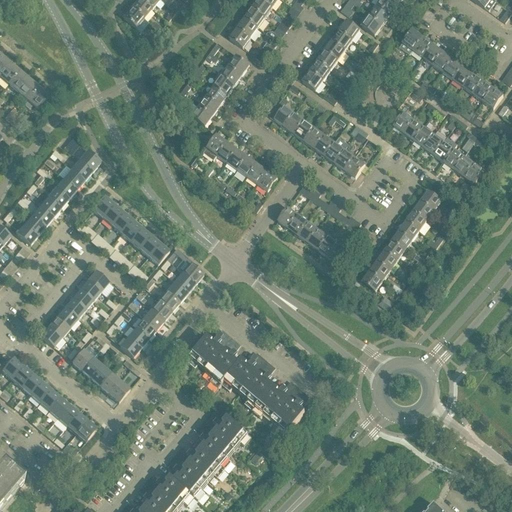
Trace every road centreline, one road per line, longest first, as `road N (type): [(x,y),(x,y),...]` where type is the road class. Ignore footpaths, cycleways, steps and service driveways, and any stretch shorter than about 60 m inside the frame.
road 1 (residential): [(46,0),(125,158),(161,205),(204,238)]
road 2 (residential): [(204,238),(122,84),(65,0)]
road 3 (residential): [(381,373),(236,262)]
road 4 (residential): [(244,120),(330,0)]
road 5 (residential): [(123,430),(206,308)]
road 6 (tertiary): [(284,511),(385,412)]
road 7 (residential): [(319,393),(206,308)]
road 8 (residential): [(13,342),(123,430)]
road 9 (residential): [(511,50),(497,70),(435,26),(457,2)]
road 10 (residential): [(90,255),(66,233),(0,308)]
road 11 (tertiary): [(427,370),(511,272)]
